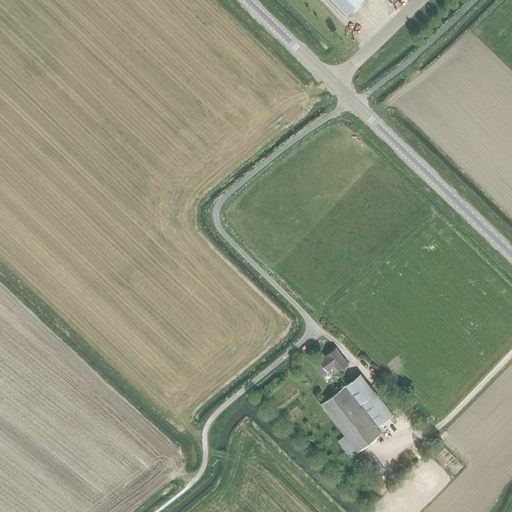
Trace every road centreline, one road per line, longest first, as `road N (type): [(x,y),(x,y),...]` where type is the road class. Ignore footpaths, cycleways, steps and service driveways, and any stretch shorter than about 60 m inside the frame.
road 1 (secondary): [(511,255),(334,84)]
road 2 (secondary): [(334,84),(247,0)]
road 3 (unclassified): [(334,84),(420,0)]
